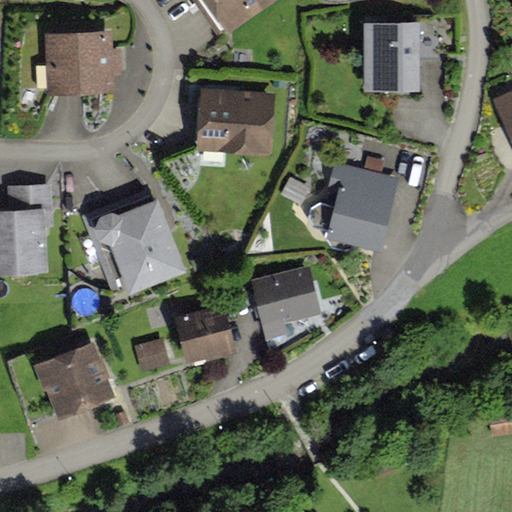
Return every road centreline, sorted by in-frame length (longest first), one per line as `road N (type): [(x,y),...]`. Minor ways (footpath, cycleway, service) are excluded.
road 1 (residential): [(0,481),(282,381),(352,335),(426,269)]
road 2 (residential): [(138,0),(159,31),(163,66),(160,89),(137,127),(98,148),(0,149)]
road 3 (unclassified): [(426,269),(478,57),(476,0)]
